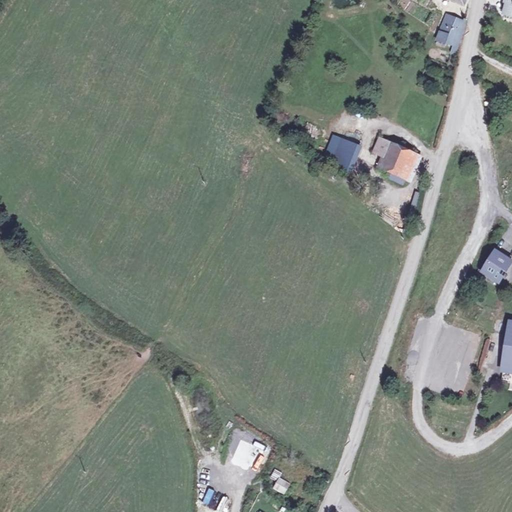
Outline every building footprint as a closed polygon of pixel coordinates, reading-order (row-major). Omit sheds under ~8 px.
[(466,22),(455,16),(450,25),(445,23),(442,30),(458,38),(456,42),(461,45),(466,22)] [(442,30),(441,33),(456,42),(458,38),(442,30)] [(319,142),(324,130),(307,123),(302,136),(319,142)] [(383,159),(388,145),(377,142),(373,157),(383,159)] [(409,150),(388,145),(383,159),(380,169),(402,176),(409,150)] [(357,152),(341,148),(334,172),(351,177),(357,152)] [(419,153),(409,150),(402,176),(412,179),(419,153)] [(511,262),(496,253),(486,271),(501,280),(511,262)] [(511,325),(510,325),(499,381),(511,383),(511,325)] [(261,454),(264,441),(257,439),(254,452),(261,454)] [(278,481),(282,472),(274,469),(270,478),(278,481)] [(294,483),(286,477),(280,485),(289,491),(294,483)]
